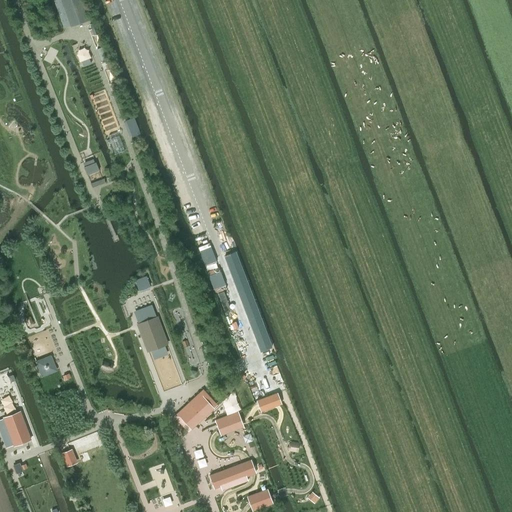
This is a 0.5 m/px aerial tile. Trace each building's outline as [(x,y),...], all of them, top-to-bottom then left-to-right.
[(82,0),(60,0),(70,26),(89,20),(82,0)] [(91,29),(89,30),(90,32),(91,36),(93,35),(94,36),(94,35),(97,34),(93,23),(91,24),(89,24),(91,29)] [(102,34),(94,37),(100,52),(108,48),(102,34)] [(116,68),(107,71),(108,74),(116,94),(125,91),(116,68)] [(97,161),(86,166),(89,174),(100,169),(97,161)] [(236,252),(225,256),(261,353),(273,349),(236,252)] [(144,277),(134,280),(135,281),(138,290),(138,291),(139,290),(150,286),(147,278),(146,276),(144,277)] [(157,316),(137,323),(147,352),(149,351),(162,346),(168,344),(157,316)] [(43,359),(36,362),(41,376),(49,373),(43,359)] [(100,369),(110,372),(113,364),(105,362),(105,363),(102,362),(100,369)] [(69,373),(63,375),(65,381),(71,379),(69,373)] [(202,390),(176,413),(177,413),(191,429),(217,406),(202,390)] [(277,392),(256,400),(259,407),(261,411),(276,405),(281,403),(277,392)] [(3,418),(0,419),(0,434),(5,448),(13,445),(14,446),(31,440),(20,411),(3,417),(3,418)] [(238,412),(215,421),(218,430),(241,421),(238,412)] [(241,421),(218,430),(219,432),(221,436),(243,427),(242,423),(241,421)] [(289,444),(289,448),(290,450),(298,452),(299,443),(292,442),(289,444)] [(72,449),(61,454),(67,467),(78,464),(72,449)] [(247,461),(241,463),(247,477),(252,475),(256,473),(251,459),(247,461)] [(19,463),(12,465),(13,467),(16,474),(22,472),(19,463)] [(241,463),(209,475),(214,489),(220,486),(222,490),(248,480),(247,477),(241,463)] [(267,489),(248,496),(251,504),(253,510),(272,503),(270,497),(267,489)] [(314,493),(309,499),(314,503),(319,497),(314,493)]
